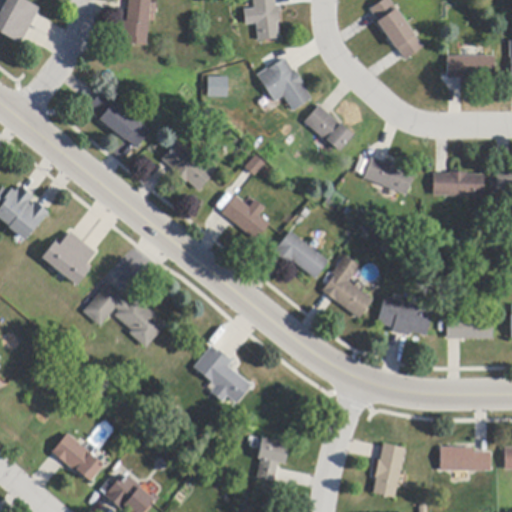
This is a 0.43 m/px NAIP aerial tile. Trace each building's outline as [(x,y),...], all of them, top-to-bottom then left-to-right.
[(22,0),(39,9),(36,15),(23,39),(21,44),(0,33),(0,13),(6,1),(6,0),(22,0)] [(150,0),(146,46),(125,44),(126,36),(123,36),(125,21),(127,22),(128,11),(129,0),(150,0)] [(275,0),(276,7),(278,7),(280,22),(278,22),(280,39),(259,41),(255,11),(254,0),(275,0)] [(404,59),(398,50),(378,21),(371,12),(370,10),(385,0),(389,0),(423,48),(405,61),(404,59)] [(461,81),(461,79),(450,79),(448,79),(447,57),(462,57),(484,57),(495,57),(495,79),(478,79),(478,81),(461,81)] [(295,71),(304,85),(303,86),(312,100),(293,112),(284,97),(274,103),(258,77),(281,62),(285,59),(293,72),(295,71)] [(226,96),(226,76),(206,76),(206,96),(226,96)] [(135,147),(127,140),(126,139),(125,141),(99,120),(102,117),(90,107),(92,105),(98,97),(102,92),(151,132),(137,149),(135,147)] [(322,108),(330,115),(354,136),(340,153),(328,142),(327,143),(320,136),(305,123),(320,106),(322,108)] [(173,169),(163,162),(162,161),(176,144),(213,175),(200,192),(188,182),(186,184),(172,172),(174,170),(173,169)] [(253,175),(247,170),(245,169),(256,156),(265,164),(254,177),(253,175)] [(386,161),(401,167),(400,170),(415,176),(406,197),(364,179),(364,177),(372,158),(384,163),(386,161)] [(497,172),(499,172),(510,172),(511,171),(511,194),(497,195),(497,172)] [(483,198),(433,196),(434,174),(437,174),(448,175),(449,175),(449,173),(467,173),(467,176),(483,176),(483,198)] [(22,188),(32,197),(34,199),(29,205),(32,207),(36,202),(38,204),(47,212),(49,214),(25,242),(8,227),(9,227),(0,219),(0,193),(4,189),(9,194),(12,190),(15,193),(21,187),(22,188)] [(232,222),(222,214),(235,198),(236,197),(250,208),(255,201),(265,209),(260,216),(270,224),(256,242),(232,222)] [(72,234),(82,242),(84,244),(94,252),(95,253),(86,265),(91,269),(76,287),(42,259),(56,240),(61,244),(70,233),(72,234)] [(284,263),(274,255),(273,254),(290,233),(328,263),(315,280),(291,261),(287,265),(284,263)] [(363,294),(372,301),(359,319),(333,300),(324,293),(322,292),(334,276),(331,274),(345,257),(358,267),(354,272),(355,273),(348,283),(363,294)] [(133,296),(134,298),(166,326),(146,349),(129,334),(132,331),(117,319),(115,317),(119,312),(115,309),(108,317),(100,327),(84,313),(85,311),(108,285),(128,302),(133,296)] [(408,337),(393,333),(392,333),(393,329),(377,325),(384,298),(433,310),(426,337),(409,333),(408,337)] [(492,340),(460,340),(449,340),(446,341),(446,318),(492,317),(492,340)] [(214,347),(231,361),(232,362),(228,368),(251,386),(236,405),(227,397),(222,403),(210,394),(215,388),(211,384),(212,383),(194,369),(212,346),(214,347)] [(104,467),(90,483),(77,471),(75,473),(65,464),(54,454),(53,453),(68,435),(91,455),(91,456),(104,467)] [(277,471),(274,482),(259,479),(257,479),(261,460),(258,460),(263,440),(289,445),(285,466),(278,464),(277,471)] [(404,449),(394,499),(373,494),(376,478),(374,478),(378,460),(380,461),(380,460),(382,448),(383,445),(404,449)] [(511,446),(502,447),(503,469),(511,469),(511,446)] [(475,453),(487,453),(490,453),(490,472),(440,472),(440,449),(473,449),(473,453),(475,453)] [(122,511),(119,509),(109,501),(105,497),(118,481),(121,483),(125,479),(126,480),(128,476),(141,487),(140,489),(154,501),(144,511),(124,511),(123,511),(122,511)]
